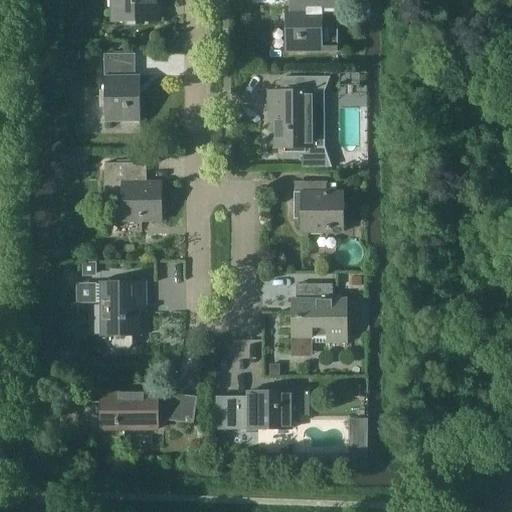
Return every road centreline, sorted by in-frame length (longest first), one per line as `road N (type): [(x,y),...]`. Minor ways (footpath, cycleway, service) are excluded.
road 1 (residential): [(244,196),(244,303),(216,329),(191,305),(195,192)]
road 2 (residential): [(195,192),(193,0)]
